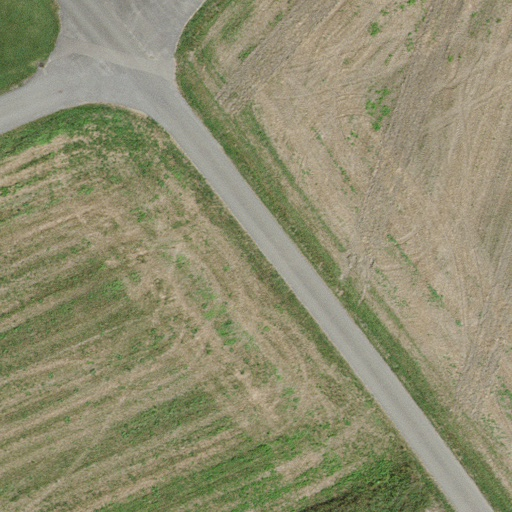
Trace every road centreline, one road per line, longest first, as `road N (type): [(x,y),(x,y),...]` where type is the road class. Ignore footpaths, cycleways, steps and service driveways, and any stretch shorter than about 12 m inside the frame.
road 1 (residential): [(476,511),(141,63)]
road 2 (track): [(0,121),(141,63)]
